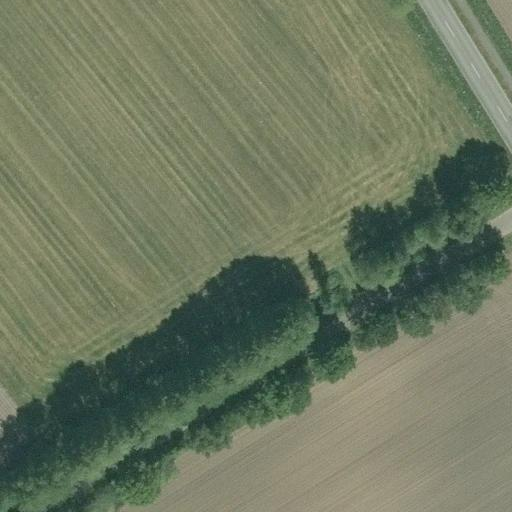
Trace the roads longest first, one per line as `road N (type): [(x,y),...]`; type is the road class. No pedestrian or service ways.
road 1 (residential): [(511,221),(45,511)]
road 2 (tertiary): [(511,139),(419,0)]
